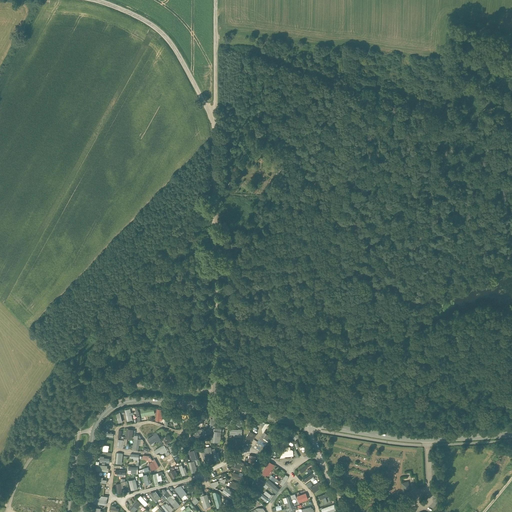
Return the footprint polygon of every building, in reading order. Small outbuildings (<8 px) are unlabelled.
[(146,407),(140,409),(142,418),(151,416),(151,415),(155,414),(154,407),(146,409),(146,407)] [(130,408),(124,409),(127,421),(132,420),(130,408)] [(221,419),(211,418),(210,426),(213,427),(213,426),(220,427),(221,419)] [(242,429),(230,428),(229,434),(233,434),(234,437),(242,437),(242,429)] [(204,429),(194,430),(195,436),(195,438),(205,436),(204,429)] [(251,441),(256,434),(250,430),(245,437),(251,441)] [(221,431),(214,431),(214,435),(210,435),(210,441),(220,442),(221,436),(221,431)] [(271,436),(264,431),(254,447),(261,451),(271,436)] [(156,440),(157,443),(161,440),(156,432),(152,434),(153,435),(147,438),(150,444),(156,440)] [(138,435),(134,435),(132,448),(138,449),(139,445),(143,445),(144,442),(143,439),(138,438),(138,435)] [(124,439),(118,439),(117,447),(124,447),(124,444),(127,444),(127,438),(124,438),(124,439)] [(104,440),(100,440),(99,449),(102,450),(108,451),(109,445),(103,444),(104,440)] [(175,443),(168,446),(174,456),(177,454),(175,450),(178,449),(175,443)] [(164,444),(154,450),(156,454),(159,451),(160,453),(163,453),(168,450),(164,444)] [(280,453),(283,447),(278,445),(275,450),(280,453)] [(290,446),(286,447),(282,452),(280,457),(285,457),(285,456),(293,456),(293,450),(290,450),(290,446)] [(220,458),(219,451),(216,452),(215,448),(212,448),(214,460),(218,460),(217,459),(220,458)] [(200,462),(196,449),(189,451),(192,460),(195,459),(197,463),(200,462)] [(169,455),(162,459),(163,462),(170,459),(171,460),(173,459),(172,458),(173,458),(171,453),(169,454),(169,455)] [(152,460),(152,461),(148,463),(152,470),(159,467),(155,458),(152,460)] [(195,460),(188,462),(191,473),(198,471),(195,460)] [(275,464),(268,460),(261,473),(266,475),(266,474),(268,475),(275,464)] [(298,468),(301,473),(306,469),(306,468),(313,464),(310,460),(298,468)] [(230,470),(240,472),(241,463),(232,462),(230,470)] [(182,465),(179,466),(182,475),(187,473),(185,466),(183,467),(182,465)] [(172,470),(169,471),(173,478),(176,476),(175,475),(177,474),(176,472),(177,472),(175,469),(173,471),(172,470)] [(309,486),(315,473),(309,470),(305,481),(306,482),(305,484),(309,486)] [(162,471),(152,474),(155,486),(159,485),(158,481),(162,480),(161,475),(163,474),(162,471)] [(220,474),(220,477),(217,478),(219,484),(228,482),(225,472),(220,474)] [(147,474),(143,475),(145,484),(151,483),(150,478),(148,478),(147,474)] [(280,480),(271,474),(269,477),(276,482),(277,481),(278,483),(280,480)] [(288,476),(285,474),(280,484),(282,485),(287,479),(288,476)] [(121,483),(116,483),(117,493),(126,491),(126,494),(130,493),(129,490),(130,490),(128,483),(127,480),(125,481),(125,478),(121,478),(120,482),(121,483)] [(135,478),(128,480),(131,490),(138,488),(135,478)] [(280,488),(269,479),(265,483),(266,483),(263,486),(266,488),(269,486),(276,492),(280,488)] [(314,492),(323,486),(319,481),(311,487),(314,492)] [(409,482),(401,483),(403,491),(410,490),(409,482)] [(180,497),(186,493),(181,484),(175,488),(180,497)] [(271,494),(266,490),(263,493),(258,489),(256,493),(259,495),(258,495),(260,497),(260,496),(266,501),(269,497),(268,497),(271,494)] [(149,495),(155,502),(161,497),(154,490),(149,495)] [(320,499),(322,498),(324,503),(332,501),(329,492),(319,495),(320,499)] [(143,493),(138,498),(145,506),(148,503),(145,500),(148,498),(143,493)] [(208,493),(200,495),(203,507),(210,506),(208,493)] [(306,493),(296,495),(298,502),(308,500),(306,493)] [(95,494),(92,494),(91,503),(98,504),(98,503),(106,505),(108,496),(101,495),(99,498),(96,498),(95,494)] [(167,497),(175,508),(180,505),(172,494),(167,497)] [(289,507),(294,506),(290,495),(285,497),(289,507)] [(191,500),(196,504),(199,500),(195,496),(191,500)] [(134,511),(141,504),(136,500),(129,508),(134,511)] [(167,501),(161,505),(166,511),(168,511),(173,509),(167,501)] [(181,509),(183,511),(195,511),(198,511),(190,501),(181,509)]
